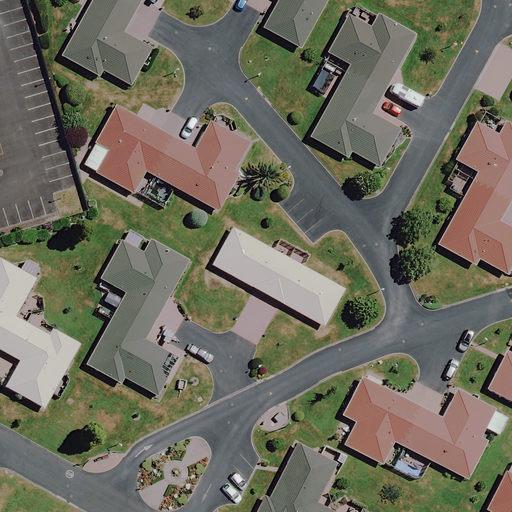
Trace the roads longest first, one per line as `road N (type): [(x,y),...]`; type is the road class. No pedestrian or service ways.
road 1 (residential): [(156,25),(209,63),(375,232)]
road 2 (residential): [(505,0),(375,232)]
road 3 (residential): [(109,500),(146,444),(250,400)]
road 4 (residential): [(250,400),(415,329)]
road 5 (residential): [(250,400),(193,511)]
road 6 (residential): [(109,500),(0,441)]
